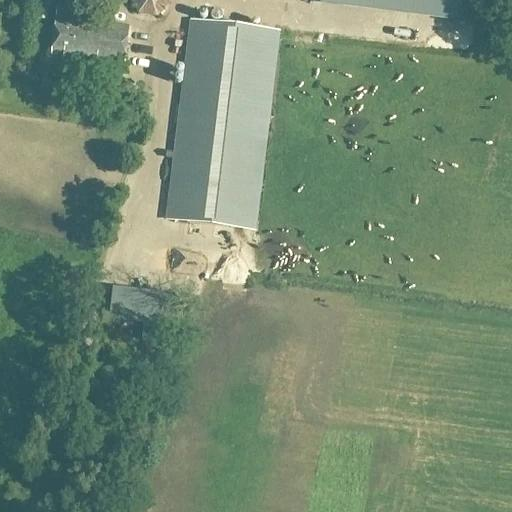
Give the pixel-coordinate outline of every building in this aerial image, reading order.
[(130,0),(137,14),(158,17),(171,2),(170,0),(130,0)] [(465,0),(385,0),(464,10),(465,0)] [(125,68),(130,26),(85,20),(87,8),(57,4),(50,59),(125,68)] [(278,31),(192,21),(167,219),(254,229),(278,31)] [(175,328),(178,298),(148,294),(145,325),(175,328)]
